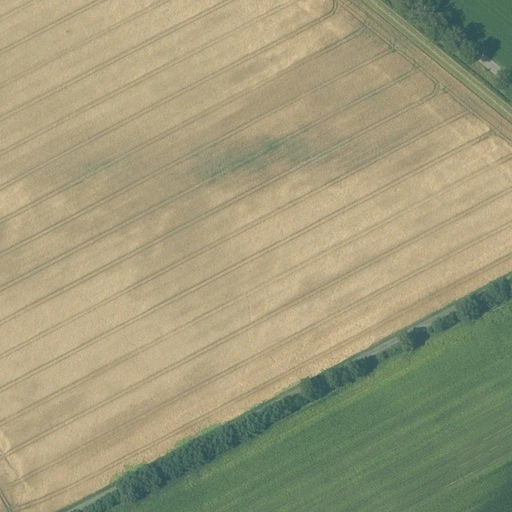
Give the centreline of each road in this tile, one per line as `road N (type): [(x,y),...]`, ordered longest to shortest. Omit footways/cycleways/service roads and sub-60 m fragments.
road 1 (unclassified): [(70,511),(511,276)]
road 2 (unclassified): [(414,0),(511,79)]
